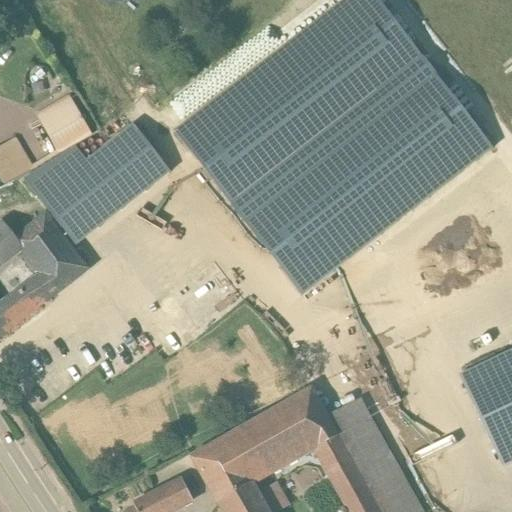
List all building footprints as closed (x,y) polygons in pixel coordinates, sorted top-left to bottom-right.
[(377,0),(368,0),(183,143),(302,297),(493,149),(377,0)] [(92,135),(81,115),(47,135),(58,154),(92,135)] [(23,180),(75,247),(171,174),(134,125),(86,162),(75,148),(23,180)] [(2,221),(0,222),(0,338),(91,272),(89,270),(51,219),(45,212),(15,237),(2,221)] [(511,351),(458,377),(501,467),(511,461),(511,351)] [(311,390),(191,458),(222,511),(379,511),(344,449),(376,430),(359,400),(325,417),(311,390)] [(136,510),(131,511),(172,511),(193,502),(182,481),(170,487),(168,483),(176,478),(156,439),(137,449),(157,488),(161,486),(164,490),(134,505),(136,510)]
